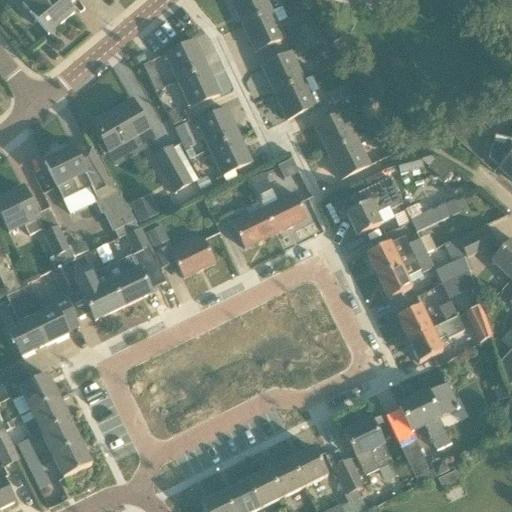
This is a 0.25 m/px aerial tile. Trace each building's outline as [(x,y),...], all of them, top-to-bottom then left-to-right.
[(23,0),(33,11),(29,14),(47,37),(73,15),(60,0),(23,0)] [(231,0),(229,1),(242,28),(271,14),(264,0),(231,0)] [(325,0),(348,8),(351,0),(325,0)] [(281,10),(287,22),(300,16),(294,4),(281,10)] [(271,14),(242,28),(254,55),(283,41),(271,14)] [(332,45),(342,62),(352,57),(342,40),(332,45)] [(164,57),(177,84),(206,70),(194,44),(164,57)] [(317,48),(303,55),(309,67),(323,60),(317,48)] [(261,69),(274,96),(304,82),(292,55),(261,69)] [(149,66),(142,69),(148,80),(154,76),(149,66)] [(206,70),(177,84),(189,111),(219,97),(206,70)] [(304,82),(274,96),(286,123),(317,108),(304,82)] [(327,96),(333,107),(346,100),(340,89),(327,96)] [(92,126),(111,160),(150,137),(131,104),(92,126)] [(195,126),(208,153),(238,138),(226,112),(195,126)] [(314,130),(327,156),(357,142),(368,136),(363,127),(352,132),(344,115),(314,130)] [(366,137),(373,151),(381,147),(374,133),(366,137)] [(511,141),(493,137),(490,148),(502,151),(497,170),(511,183),(511,141)] [(238,138),(208,153),(220,179),(250,165),(238,138)] [(357,142),(327,156),(340,183),(370,168),(357,142)] [(151,160),(173,197),(193,186),(172,149),(151,160)] [(44,165),(52,183),(57,192),(63,203),(91,189),(103,214),(113,234),(134,224),(123,204),(101,168),(91,151),(76,158),(73,151),(44,165)] [(190,151),(184,154),(188,162),(194,159),(190,151)] [(437,159),(428,170),(442,183),(452,172),(437,159)] [(248,182),(259,205),(263,212),(275,236),(306,221),(294,197),(277,205),(262,175),(248,182)] [(209,185),(206,179),(196,184),(199,191),(209,185)] [(356,211),(345,216),(356,239),(380,228),(375,217),(389,210),(390,212),(403,206),(396,192),(390,180),(372,189),(350,200),(356,211)] [(29,239),(41,232),(36,221),(37,221),(23,192),(0,203),(0,218),(9,237),(24,230),(29,239)] [(130,207),(138,225),(158,217),(149,198),(130,207)] [(263,212),(259,205),(246,211),(249,217),(231,226),(243,251),(275,236),(263,212)] [(444,208),(410,225),(415,236),(450,219),(444,208)] [(44,231),(55,225),(49,212),(38,218),(44,231)] [(41,232),(43,235),(42,236),(53,259),(69,252),(57,225),(41,232)] [(160,228),(145,235),(152,250),(167,242),(160,228)] [(125,239),(136,262),(151,255),(140,231),(125,239)] [(459,245),(464,257),(466,261),(496,247),(488,231),(459,245)] [(181,242),(184,248),(170,255),(182,281),(214,266),(199,233),(181,242)] [(365,257),(376,280),(426,255),(434,251),(427,237),(407,247),(403,239),(389,246),(365,257)] [(464,257),(459,245),(457,241),(443,248),(450,264),(464,257)] [(490,264),(509,283),(511,279),(511,246),(509,244),(490,264)] [(163,249),(154,254),(161,268),(170,263),(163,249)] [(421,276),(434,270),(426,255),(376,280),(387,303),(411,291),(406,280),(419,274),(421,276)] [(131,258),(104,271),(123,310),(151,296),(138,270),(137,270),(131,258)] [(434,273),(440,287),(468,273),(463,259),(434,273)] [(50,274),(61,297),(63,296),(65,300),(78,294),(65,267),(50,274)] [(123,310),(104,271),(75,285),(94,323),(123,310)] [(468,273),(440,287),(448,302),(474,290),(468,273)] [(29,288),(17,293),(45,348),(67,337),(66,335),(78,329),(65,300),(63,296),(61,297),(49,303),(52,310),(42,315),(29,288)] [(45,348),(17,293),(6,299),(19,326),(5,333),(20,360),(45,348)] [(437,310),(444,325),(456,319),(449,304),(437,310)] [(480,307),(464,314),(479,345),(491,339),(482,311),(480,307)] [(396,320),(407,343),(431,331),(420,309),(396,320)] [(431,331),(407,343),(418,366),(442,354),(437,343),(445,339),(447,342),(464,334),(456,319),(444,325),(431,332),(431,331)] [(511,350),(500,364),(507,388),(511,384),(511,350)] [(22,366),(0,376),(0,393),(8,390),(8,389),(29,379),(22,366)] [(18,391),(29,413),(57,399),(46,377),(18,391)] [(398,409),(406,427),(411,437),(426,430),(437,454),(451,447),(440,423),(441,422),(440,420),(458,412),(446,386),(398,409)] [(0,405),(13,399),(8,390),(0,393),(0,405)] [(29,413),(40,436),(68,422),(57,399),(29,413)] [(511,407),(510,401),(497,405),(502,419),(511,415),(511,407)] [(375,421),(378,428),(387,423),(383,416),(375,421)] [(40,436),(51,458),(79,445),(68,422),(40,436)] [(343,436),(352,454),(356,462),(357,462),(365,479),(388,467),(386,463),(389,461),(383,449),(370,422),(343,436)] [(2,427),(4,431),(5,433),(13,429),(10,423),(2,427)] [(9,432),(16,448),(27,443),(19,427),(9,432)] [(0,433),(0,465),(3,471),(19,463),(4,431),(0,433)] [(16,448),(27,470),(38,465),(27,443),(16,448)] [(400,449),(415,481),(429,474),(414,443),(400,449)] [(79,445),(51,458),(62,481),(91,467),(79,445)] [(313,451),(290,462),(305,490),(327,479),(313,451)] [(332,470),(345,497),(346,498),(363,489),(349,461),(332,470)] [(290,462),(268,473),(282,501),(305,490),(290,462)] [(38,465),(27,470),(38,493),(49,487),(38,465)] [(268,473),(246,484),(259,511),(261,511),(282,501),(268,473)] [(0,511),(13,505),(1,480),(0,480),(0,511)] [(259,511),(246,484),(223,495),(231,511),(259,511)] [(231,511),(223,495),(200,506),(202,511),(231,511)]
